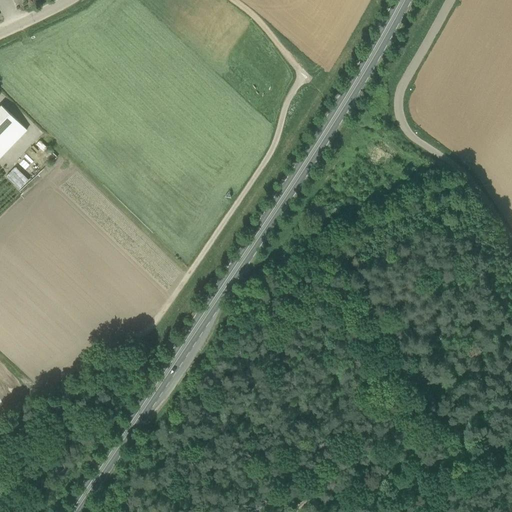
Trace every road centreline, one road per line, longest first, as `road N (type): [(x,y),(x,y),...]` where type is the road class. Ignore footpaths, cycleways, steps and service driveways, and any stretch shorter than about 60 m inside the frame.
road 1 (primary): [(73,511),(404,0)]
road 2 (unclassified): [(134,338),(157,320),(272,149),(300,79),(231,0)]
road 3 (unclassified): [(511,239),(468,178),(416,141),(399,118),(402,85),(451,0)]
road 4 (track): [(511,447),(331,487),(308,494),(294,511)]
road 5 (track): [(0,406),(134,338)]
